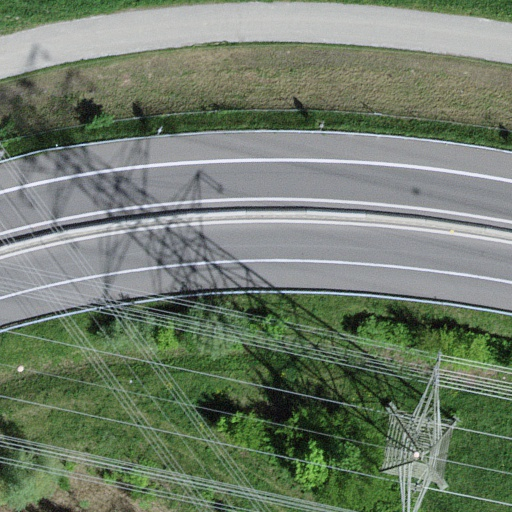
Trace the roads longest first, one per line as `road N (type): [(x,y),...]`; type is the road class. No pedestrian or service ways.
road 1 (motorway): [(0,283),(126,256),(248,246),(410,253),(511,268)]
road 2 (motorway): [(511,194),(294,172),(135,180),(0,207)]
road 3 (unclassified): [(0,59),(228,22),(374,25),(511,41)]
